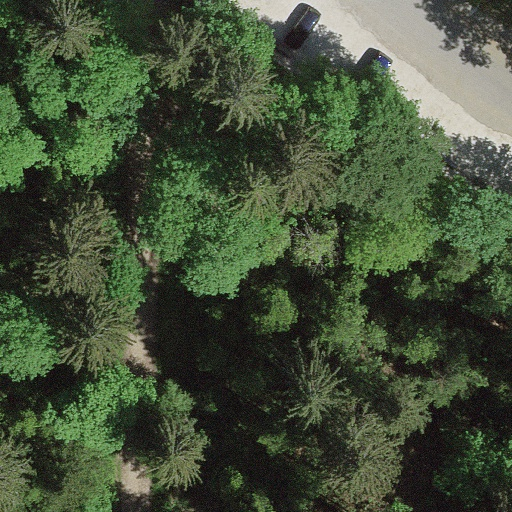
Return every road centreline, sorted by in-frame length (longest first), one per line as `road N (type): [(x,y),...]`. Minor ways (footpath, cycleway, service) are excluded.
road 1 (track): [(101,0),(124,511)]
road 2 (unclassified): [(511,66),(406,0)]
